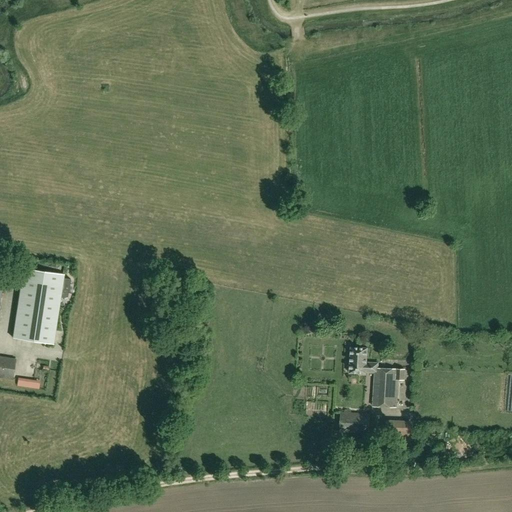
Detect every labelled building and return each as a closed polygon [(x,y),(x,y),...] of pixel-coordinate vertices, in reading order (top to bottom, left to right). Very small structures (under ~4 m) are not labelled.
[(24,268),(13,338),(53,344),(64,274),(24,268)] [(378,368),(378,363),(366,363),(367,349),(367,348),(352,347),(351,347),(351,348),(350,372),(349,372),(349,373),(350,373),(365,374),(366,374),(366,373),(366,372),(375,373),(373,406),(396,407),(398,379),(404,380),(405,369),(378,368)] [(0,377),(13,380),(17,359),(0,356),(0,377)] [(341,412),(340,432),(368,433),(370,414),(341,412)] [(412,425),(387,424),(387,438),(412,439),(412,425)]
